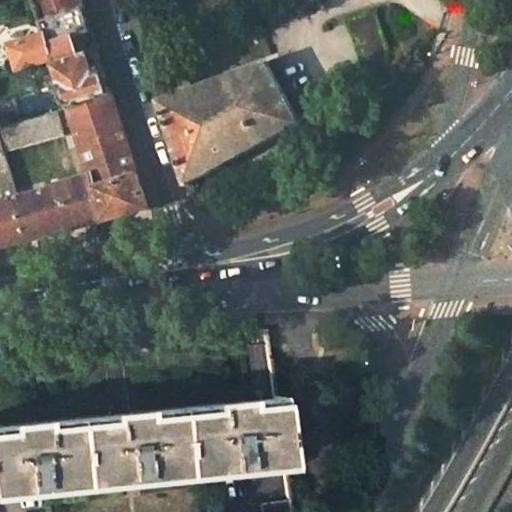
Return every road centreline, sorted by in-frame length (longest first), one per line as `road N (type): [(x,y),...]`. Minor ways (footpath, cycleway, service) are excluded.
road 1 (primary): [(449,161),(420,198),(374,227),(290,261),(0,295)]
road 2 (primary): [(0,326),(361,283),(458,280)]
road 3 (unclassified): [(214,253),(177,229),(106,0)]
road 4 (residential): [(449,161),(335,218),(214,253)]
road 5 (secondary): [(458,280),(365,511)]
road 6 (unclassified): [(476,0),(446,132),(449,161)]
road 7 (secondary): [(511,369),(432,511)]
road 8 (secondary): [(511,153),(458,280)]
